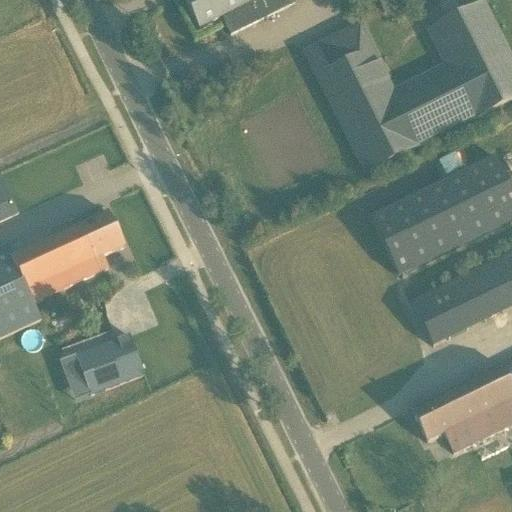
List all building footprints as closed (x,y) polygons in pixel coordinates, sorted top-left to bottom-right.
[(182,0),(198,32),(222,20),(224,24),(223,24),(230,38),(294,6),(291,0),(182,0)] [(354,0),(358,7),(373,0),(375,0),(387,24),(417,11),(413,4),(420,0),(354,0)] [(366,176),(511,102),(511,67),(482,8),(430,35),(452,79),(396,107),(370,54),(318,80),(366,176)] [(511,224),(511,193),(496,161),(370,222),(398,280),(511,224)] [(0,224),(18,216),(2,182),(0,179),(0,224)] [(103,260),(124,250),(109,216),(79,230),(12,260),(6,249),(0,252),(0,341),(41,323),(33,306),(108,271),(103,260)] [(467,333),(446,290),(411,307),(433,350),(467,333)] [(75,359),(89,399),(144,378),(129,338),(75,359)] [(511,364),(411,414),(427,446),(444,438),(453,457),(511,428),(511,364)]
